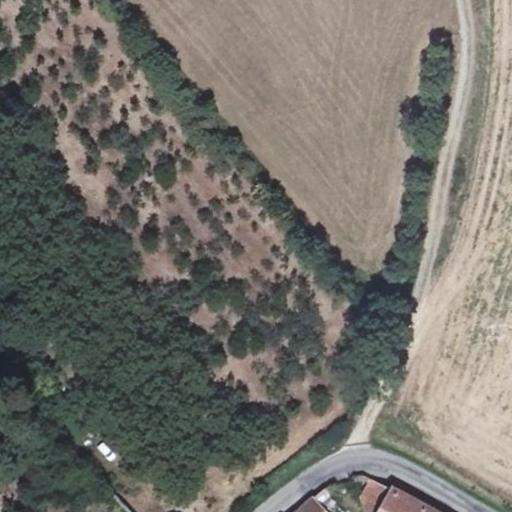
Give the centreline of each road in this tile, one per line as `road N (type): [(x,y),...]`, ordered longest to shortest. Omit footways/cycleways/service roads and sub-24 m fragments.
road 1 (track): [(465,0),(479,78),(412,342),(350,460)]
road 2 (tertiary): [(271,511),(330,466),(373,459),(473,511)]
